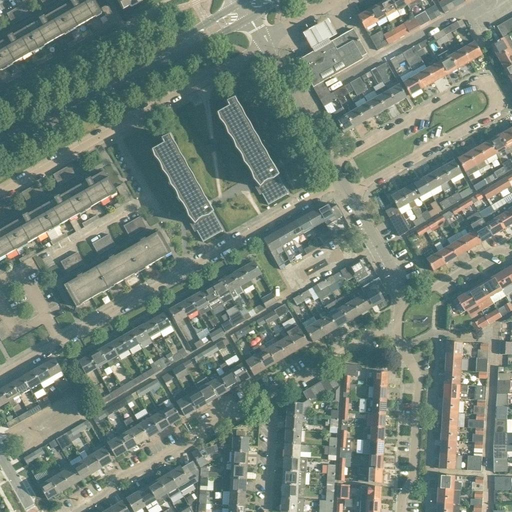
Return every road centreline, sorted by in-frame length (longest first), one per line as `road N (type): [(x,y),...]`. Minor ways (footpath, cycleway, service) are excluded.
road 1 (residential): [(340,179),(0,374)]
road 2 (residential): [(349,193),(498,108),(493,91),(479,82),(330,163)]
road 3 (residential): [(0,193),(263,42)]
road 4 (residential): [(73,511),(264,396)]
road 5 (residential): [(399,511),(414,477),(418,380),(397,333)]
road 6 (secondary): [(0,143),(160,57)]
road 7 (residential): [(264,396),(368,336),(397,333)]
road 8 (residential): [(330,163),(263,42)]
road 9 (residential): [(400,306),(398,284),(349,193)]
road 10 (residential): [(400,306),(499,253),(511,256)]
